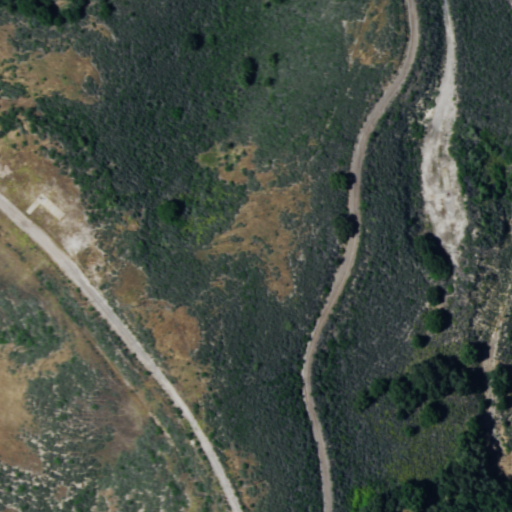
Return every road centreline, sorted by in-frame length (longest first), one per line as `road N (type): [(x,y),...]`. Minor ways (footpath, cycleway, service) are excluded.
road 1 (residential): [(407,0),(409,60),(375,103),(351,154),(338,266),(298,358),(322,511)]
road 2 (residential): [(239,511),(157,363),(0,199)]
road 3 (residential): [(446,252),(430,220),(423,175),(450,57),(444,0)]
road 4 (residential): [(511,441),(492,393),(511,277)]
